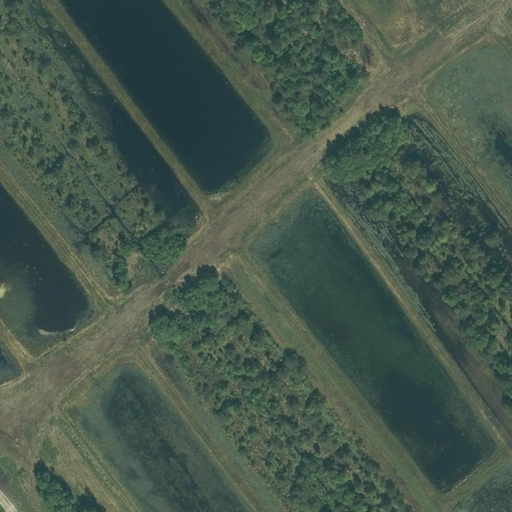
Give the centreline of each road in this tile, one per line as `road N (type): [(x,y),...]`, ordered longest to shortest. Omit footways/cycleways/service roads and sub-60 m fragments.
road 1 (track): [(30,400),(126,327),(313,141),(503,0)]
road 2 (track): [(305,150),(511,454)]
road 3 (track): [(217,237),(435,511)]
road 4 (track): [(126,327),(266,511)]
road 5 (track): [(402,71),(511,215)]
road 6 (track): [(30,400),(119,511)]
